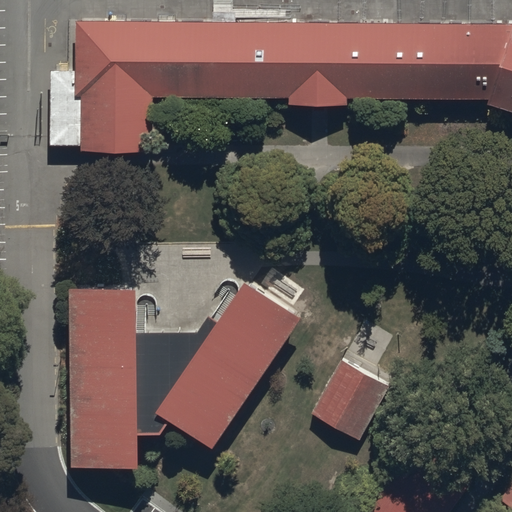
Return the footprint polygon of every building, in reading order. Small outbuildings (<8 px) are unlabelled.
[(511,12),(509,17),(75,15),(75,66),(75,90),(81,90),(81,138),(81,142),(149,143),(149,91),(287,91),(287,97),(346,97),(346,92),(485,92),(485,94),(511,103),(511,12)] [(50,66),(49,138),(81,138),(81,90),(75,90),(75,66),(50,66)] [(183,424),(204,438),(293,307),(237,269),(208,312),(148,400),(163,410),(183,424)] [(128,278),(63,279),(66,456),(130,455),(130,424),(128,322),(128,278)] [(191,322),(128,322),(130,424),(152,424),(163,410),(148,400),(208,312),(201,307),(191,322)] [(341,355),(312,405),(358,431),(387,382),(341,355)] [(447,511),(472,473),(416,438),(368,511),(447,511)] [(511,478),(497,500),(511,510),(511,478)]
